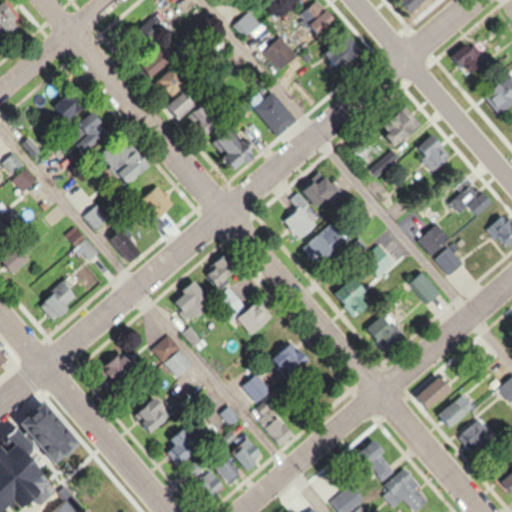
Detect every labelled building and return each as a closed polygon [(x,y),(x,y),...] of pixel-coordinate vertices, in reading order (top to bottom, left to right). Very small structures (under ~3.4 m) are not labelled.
[(6,0),(0,4),(0,34),(3,38),(25,22),(8,0),(6,0)] [(297,55),(279,35),(262,50),(280,70),(297,55)] [(467,75),(488,60),(473,40),(452,55),(467,75)] [(511,111),(511,85),(490,85),(490,111),(511,111)] [(88,108),(79,89),(55,100),(64,120),(88,108)] [(295,119),(278,101),(263,115),(280,133),(295,119)] [(190,115),(204,136),(221,124),(207,103),(190,115)] [(381,132),(399,149),(422,126),(405,108),(381,132)] [(240,168),(254,155),(230,131),(217,145),(240,168)] [(444,137),(416,140),(419,170),(447,167),(444,137)] [(24,168),(16,152),(3,158),(10,174),(24,168)] [(308,213),(341,193),(330,174),(289,198),(296,209),(284,217),(298,240),(318,229),(308,213)] [(478,194),(471,189),(476,183),(465,175),(446,200),(463,213),(478,194)] [(144,197),(161,218),(176,206),(160,185),(144,197)] [(109,215),(94,204),(84,218),(99,229),(109,215)] [(0,235),(12,227),(0,210),(0,235)] [(434,224),(417,240),(452,275),(468,258),(434,224)] [(147,252),(126,225),(109,239),(130,265),(147,252)] [(336,255),(326,234),(303,244),(312,265),(336,255)] [(92,258),(99,252),(88,239),(80,245),(92,258)] [(395,265),(382,243),(362,254),(375,277),(395,265)] [(233,258),(209,258),(209,286),(233,286),(233,258)] [(442,293),(421,270),(409,282),(430,304),(442,293)] [(362,316),(373,303),(366,298),(373,289),(355,274),(337,296),(362,316)] [(58,320),(83,298),(65,278),(40,300),(58,320)] [(200,306),(211,297),(195,278),(169,300),(188,323),(203,310),(200,306)] [(214,299),(229,321),(248,308),(232,286),(214,299)] [(242,317),(255,334),(267,325),(254,307),(242,317)] [(368,326),(384,351),(406,336),(389,312),(368,326)] [(203,340),(190,328),(184,334),(197,346),(203,340)] [(194,364),(169,335),(153,348),(178,378),(194,364)] [(315,362),(311,356),(303,360),(294,344),(272,355),(284,378),(315,362)] [(116,387),(143,367),(138,359),(130,364),(121,352),(101,367),(116,387)] [(276,392),(258,373),(242,387),(260,406),(276,392)] [(511,377),(501,385),(511,399),(511,398),(511,377)] [(468,403),(458,397),(451,408),(462,414),(468,403)] [(172,425),(168,400),(137,405),(142,430),(172,425)] [(289,436),(283,416),(268,420),(274,441),(289,436)] [(396,469),(383,457),(390,450),(377,437),(358,456),(383,481),(396,469)] [(221,463),(230,483),(260,470),(251,450),(221,463)] [(48,506),(66,491),(54,477),(59,473),(49,462),(0,504),(0,511),(11,511),(26,500),(34,509),(43,501),(48,506)] [(418,489),(422,486),(408,468),(381,491),(395,508),(406,498),(417,511),(430,502),(418,489)] [(367,501),(361,493),(340,509),(342,511),(367,511),(362,505),(367,501)] [(295,511),(317,511),(304,497),(292,509),(295,511)] [(59,511),(78,511),(71,502),(59,511)]
